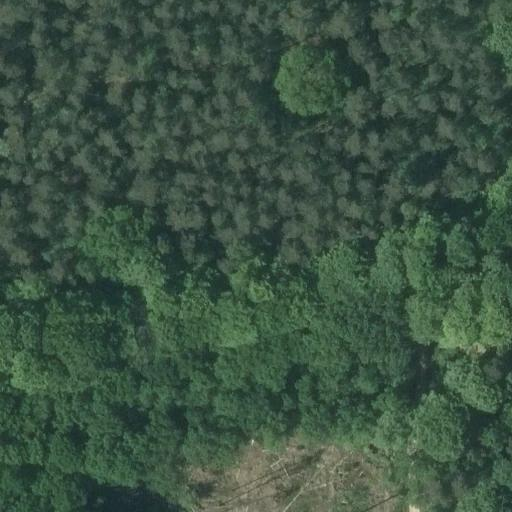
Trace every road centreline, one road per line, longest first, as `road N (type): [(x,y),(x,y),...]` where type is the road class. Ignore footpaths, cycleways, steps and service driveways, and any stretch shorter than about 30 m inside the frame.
road 1 (track): [(0,377),(511,266)]
road 2 (track): [(59,511),(28,370)]
